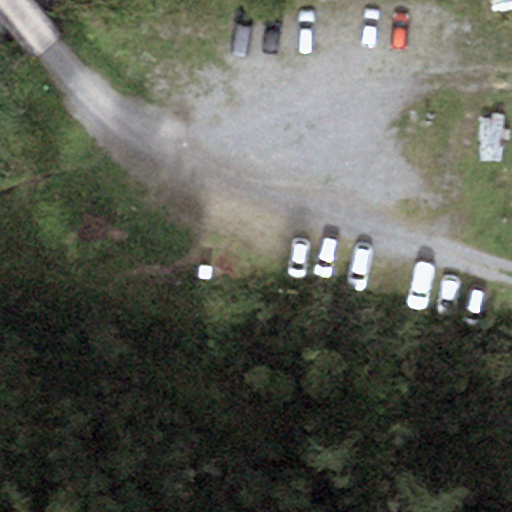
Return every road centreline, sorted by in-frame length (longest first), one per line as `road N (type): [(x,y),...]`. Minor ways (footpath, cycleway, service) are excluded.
road 1 (track): [(15,0),(143,141),(199,174),(293,208)]
road 2 (track): [(293,208),(511,270)]
